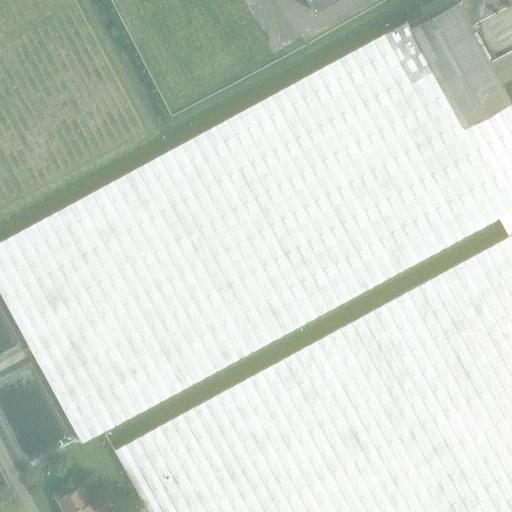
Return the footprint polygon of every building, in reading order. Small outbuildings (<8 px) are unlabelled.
[(307,0),(313,11),(333,0),(307,0)] [(455,0),(454,0),(410,26),(462,126),(511,100),(455,0)] [(511,99),(511,100),(462,126),(410,26),(407,20),(0,239),(0,291),(81,441),(511,207),(511,99)] [(511,511),(511,232),(115,448),(149,511),(511,511)] [(108,511),(103,502),(94,507),(82,486),(59,498),(65,511),(108,511)]
